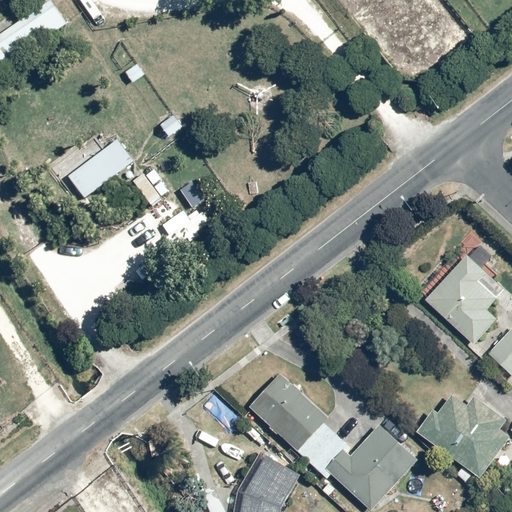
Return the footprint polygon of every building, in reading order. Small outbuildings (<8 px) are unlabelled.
[(0,0),(0,76),(71,28),(52,0),(48,0),(0,32),(0,0)] [(136,164),(118,140),(69,174),(87,199),(136,164)] [(496,253),(479,238),(425,298),(475,344),(499,318),(488,309),(506,289),(483,267),(496,253)] [(511,328),(488,354),(511,375),(511,328)] [(282,372),(251,408),(326,476),(330,471),(373,509),(420,457),(380,421),(355,449),(324,421),(330,415),(282,372)] [(499,427),(506,419),(477,395),(468,406),(451,391),(420,429),(478,478),(511,438),(499,427)] [(283,511),(285,505),(300,468),(262,452),(243,497),(240,511),(283,511)]
